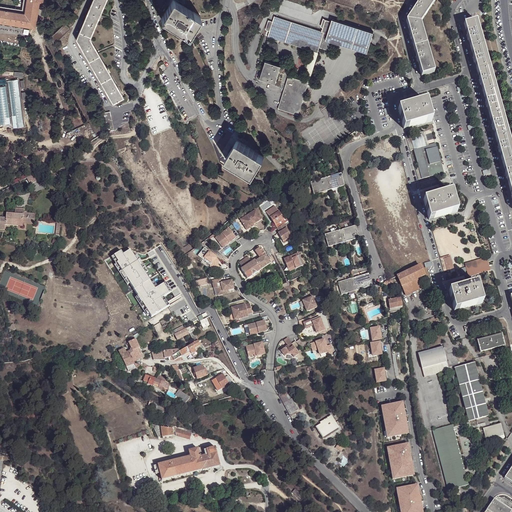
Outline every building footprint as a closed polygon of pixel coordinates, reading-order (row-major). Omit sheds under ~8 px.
[(0,0),(0,21),(30,26),(35,27),(39,1),(43,1),(42,0),(0,0)] [(106,0),(92,0),(87,12),(76,39),(85,55),(95,73),(112,103),(124,97),(90,38),(106,0)] [(200,17),(172,0),(161,19),(189,35),(200,17)] [(420,24),(436,0),(420,0),(406,21),(422,77),(434,73),(420,24)] [(311,47),(315,49),(317,43),(326,46),(329,36),(365,47),(371,27),(330,15),(329,19),(322,17),(319,27),(272,12),(266,33),(311,47)] [(0,21),(0,28),(29,34),(30,26),(0,21)] [(511,151),(476,21),(464,25),(511,199),(511,151)] [(272,42),(267,46),(268,52),(273,54),(278,50),(278,44),(272,42)] [(302,78),(307,79),(315,49),(311,47),(302,78)] [(258,75),(273,80),(278,63),(263,59),(258,75)] [(297,112),(307,79),(302,78),(286,73),(277,105),(297,112)] [(7,81),(13,128),(24,127),(18,80),(7,81)] [(0,86),(0,124),(10,124),(6,86),(0,86)] [(425,100),(397,108),(403,128),(431,120),(425,100)] [(103,113),(107,131),(107,132),(114,131),(113,128),(110,112),(103,113)] [(434,143),(425,146),(422,146),(421,144),(423,143),(422,141),(420,134),(404,138),(407,150),(413,149),(418,167),(414,168),(418,182),(436,178),(437,177),(436,175),(436,174),(443,172),(437,154),(434,143)] [(265,156),(237,140),(226,159),(254,175),(265,156)] [(21,149),(7,153),(10,161),(24,157),(21,149)] [(7,187),(31,174),(29,171),(6,184),(7,187)] [(37,172),(27,178),(30,184),(40,178),(37,172)] [(343,187),(340,174),(310,182),(313,195),(343,187)] [(420,189),(435,185),(438,184),(438,181),(436,181),(419,185),(420,189)] [(457,212),(454,201),(451,192),(441,195),(435,197),(423,200),(429,220),(433,218),(453,213),(457,212)] [(34,223),(34,213),(24,212),(25,208),(15,207),(15,212),(14,214),(7,213),(7,217),(1,216),(0,222),(0,228),(6,229),(6,224),(22,225),(23,222),(34,223)] [(266,212),(271,218),(280,212),(275,207),(266,212)] [(256,209),(240,219),(245,228),(253,223),(254,224),(262,219),(256,209)] [(271,218),(276,225),(284,220),(284,219),(280,212),(271,218)] [(276,225),(277,228),(284,224),(288,222),(286,218),(284,219),(284,220),(276,225)] [(284,224),(277,228),(280,233),(278,233),(283,242),(284,241),(291,237),(284,224)] [(358,239),(354,227),(324,235),(327,247),(358,239)] [(229,228),(216,238),(222,246),(228,242),(229,243),(236,238),(229,228)] [(260,258),(256,261),(262,269),(271,263),(267,258),(260,247),(259,248),(255,251),(260,258)] [(205,248),(199,256),(204,260),(205,258),(213,264),(214,268),(212,268),(210,269),(211,273),(222,271),(219,260),(217,258),(217,257),(205,248)] [(122,250),(114,255),(118,262),(117,262),(130,283),(138,296),(149,314),(151,317),(167,307),(161,298),(164,297),(170,293),(163,284),(158,287),(155,289),(151,283),(145,273),(135,256),(131,249),(126,252),(124,254),(122,252),(122,250)] [(135,256),(145,273),(148,272),(137,254),(135,256)] [(243,268),(242,269),(248,278),(262,269),(256,261),(255,260),(252,262),(249,256),(239,263),(243,268)] [(291,257),(284,259),(288,269),(295,266),(296,269),(303,266),(299,256),(292,259),(291,257)] [(453,272),(453,271),(449,257),(442,259),(445,271),(448,271),(449,273),(453,272)] [(205,258),(204,260),(211,265),(212,268),(214,268),(213,264),(205,258)] [(487,263),(486,258),(465,263),(468,276),(490,270),(487,263)] [(130,283),(117,262),(114,264),(127,285),(130,283)] [(420,266),(397,276),(399,279),(406,295),(420,288),(416,279),(424,276),(424,275),(420,266)] [(371,287),(367,274),(337,283),(340,295),(348,293),(353,291),(371,287)] [(222,283),(221,279),(213,281),(214,289),(217,288),(218,291),(223,290),(224,294),(229,293),(228,290),(234,289),(232,280),(222,283)] [(381,284),(382,288),(392,283),(392,282),(390,279),(386,281),(381,284)] [(166,282),(163,284),(170,293),(172,292),(166,282)] [(449,290),(453,304),(455,310),(483,302),(477,282),(453,289),(449,290)] [(149,314),(138,296),(135,297),(147,316),(149,314)] [(313,297),(303,301),(307,312),(317,308),(313,297)] [(402,306),(400,298),(388,300),(389,308),(390,308),(402,306)] [(241,305),(228,308),(230,319),(236,317),(236,319),(244,317),(244,315),(248,314),(246,305),(241,306),(241,305)] [(193,320),(195,324),(196,323),(198,322),(204,319),(201,315),(198,317),(193,320)] [(317,317),(304,323),(306,328),(314,325),(317,333),(325,330),(320,319),(318,320),(317,317)] [(210,325),(207,318),(204,319),(198,322),(200,325),(202,324),(203,328),(210,325)] [(248,325),(250,333),(258,331),(259,333),(267,331),(264,320),(248,325)] [(199,328),(196,323),(195,324),(187,328),(190,333),(191,332),(199,328)] [(185,329),(179,332),(182,338),(189,334),(186,328),(185,329)] [(380,328),(370,329),(372,341),(382,340),(380,328)] [(193,336),(191,337),(194,342),(187,347),(190,351),(191,353),(196,351),(202,347),(199,342),(202,341),(200,339),(199,340),(198,339),(197,339),(194,335),(193,336)] [(476,341),(479,352),(503,346),(500,335),(476,341)] [(294,346),(288,337),(284,340),(288,345),(281,350),(285,355),(288,353),(292,354),(294,357),(299,354),(295,348),(294,349),(292,347),(294,346)] [(131,358),(133,362),(143,357),(142,353),(135,339),(128,342),(131,348),(129,348),(130,351),(128,351),(131,358)] [(324,339),(313,343),(315,348),(317,347),(318,349),(320,354),(328,352),(329,354),(332,353),(333,351),(331,345),(327,346),(324,339)] [(246,346),(248,356),(256,354),(257,356),(265,353),(262,342),(246,346)] [(381,342),(370,344),(372,356),(383,354),(381,342)] [(190,351),(187,347),(179,352),(181,356),(185,353),(188,352),(190,351)] [(417,353),(423,376),(448,370),(442,347),(425,351),(417,353)] [(124,361),(128,359),(126,353),(126,352),(124,348),(119,350),(123,361),(124,361)] [(165,358),(168,358),(179,352),(178,349),(163,350),(165,358)] [(154,360),(165,359),(163,350),(152,352),(154,360)] [(181,356),(179,352),(168,358),(169,360),(173,360),(176,359),(177,360),(183,360),(181,356)] [(126,367),(134,364),(133,362),(131,358),(128,359),(124,361),(126,367)] [(454,368),(468,421),(488,416),(474,363),(454,368)] [(195,374),(197,378),(206,375),(204,369),(202,365),(193,368),(195,372),(195,374)] [(385,369),(374,371),(376,383),(387,381),(385,369)] [(229,384),(225,378),(223,373),(221,375),(218,376),(216,378),(218,383),(221,388),(222,389),(229,384)] [(152,385),(155,378),(145,374),(143,379),(148,381),(147,383),(152,385)] [(166,385),(168,383),(165,382),(155,378),(152,385),(161,389),(162,387),(165,387),(166,385)] [(179,390),(175,395),(185,402),(189,397),(179,390)] [(283,403),(290,400),(286,393),(280,397),(283,403)] [(283,403),(289,414),(297,410),(291,399),(290,400),(283,403)] [(402,403),(382,407),(387,438),(408,434),(406,423),(408,423),(409,421),(408,417),(408,415),(407,412),(406,410),(404,410),(404,406),(403,407),(402,403)] [(163,407),(162,410),(173,415),(188,423),(189,420),(163,407)] [(188,423),(173,415),(172,417),(192,427),(194,423),(189,420),(188,423)] [(316,427),(322,437),(323,437),(322,436),(337,427),(338,427),(337,424),(332,418),(331,416),(324,420),(325,422),(322,424),(321,423),(316,427)] [(467,484),(454,434),(453,432),(452,427),(452,424),(432,429),(448,489),(452,488),(467,484)] [(482,429),(486,442),(503,437),(499,424),(482,429)] [(161,429),(162,436),(162,437),(174,435),(173,432),(173,428),(168,427),(168,426),(163,425),(162,426),(161,426),(161,429)] [(454,428),(455,431),(456,434),(457,436),(464,434),(461,426),(454,428)] [(161,429),(154,427),(158,437),(162,436),(161,429)] [(186,431),(175,428),(175,431),(176,435),(190,439),(191,434),(185,432),(186,431)] [(337,443),(333,448),(339,451),(342,446),(337,443)] [(408,445),(387,449),(393,479),(414,475),(412,464),(413,464),(413,462),(413,459),(412,456),(411,454),(410,452),(410,448),(409,448),(408,445)] [(190,456),(194,472),(202,470),(220,466),(216,450),(217,450),(217,448),(215,448),(215,447),(204,450),(203,447),(189,449),(190,456)] [(162,479),(194,472),(190,456),(158,464),(162,479)] [(417,485),(397,489),(400,511),(422,511),(423,509),(424,509),(424,506),(424,503),(424,501),(423,498),(422,496),(419,496),(417,485)] [(320,511),(297,491),(294,494),(314,511),(320,511)] [(493,498),(483,511),(510,511),(511,510),(493,498)]
